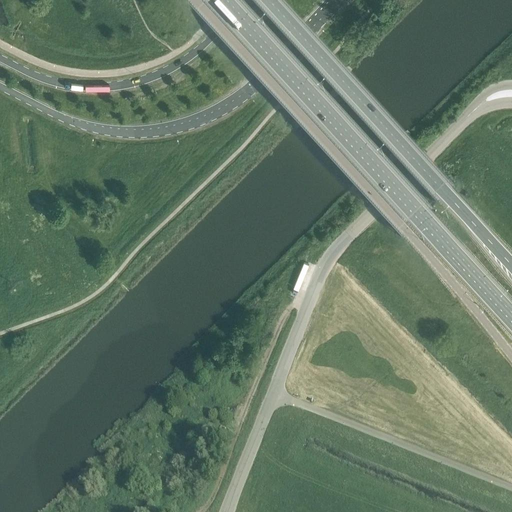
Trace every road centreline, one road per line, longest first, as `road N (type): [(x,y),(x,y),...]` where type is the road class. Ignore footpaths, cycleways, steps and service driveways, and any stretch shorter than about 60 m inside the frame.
road 1 (unclassified): [(511,357),(193,0)]
road 2 (primary): [(224,0),(511,316)]
road 3 (primary): [(0,86),(95,131),(182,130),(240,100),(340,0)]
road 4 (primary): [(511,265),(266,0)]
road 5 (tertiary): [(472,112),(333,250),(273,393)]
road 6 (primary): [(252,0),(193,55),(134,84),(65,86),(0,59)]
road 7 (unclassified): [(511,487),(273,393)]
road 8 (track): [(307,306),(283,317),(230,447)]
road 9 (tertiary): [(273,393),(225,511)]
